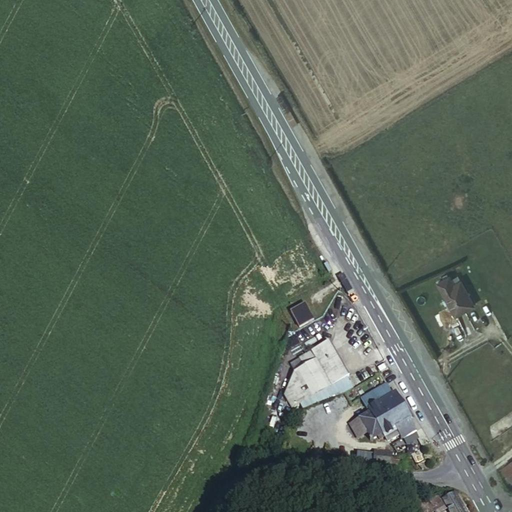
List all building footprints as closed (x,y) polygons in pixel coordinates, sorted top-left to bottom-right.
[(476,306),(461,280),(453,283),(450,278),(437,283),(455,317),(476,306)] [(314,314),(306,300),(293,307),(302,321),(314,314)] [(307,365),(300,369),(315,398),(350,378),(330,344),(303,359),(307,365)] [(315,398),(300,369),(297,371),(312,400),(315,398)] [(378,443),(396,433),(409,425),(387,386),(362,401),(369,415),(359,421),(360,423),(351,429),(359,442),(368,437),(372,443),(378,443)] [(409,425),(396,433),(401,441),(414,434),(409,425)] [(357,465),(390,467),(391,464),(396,465),(396,462),(391,461),(392,455),(373,453),(373,456),(358,455),(357,465)] [(511,462),(502,470),(511,481),(511,479),(511,462)] [(461,511),(452,495),(439,502),(444,511),(461,511)]
